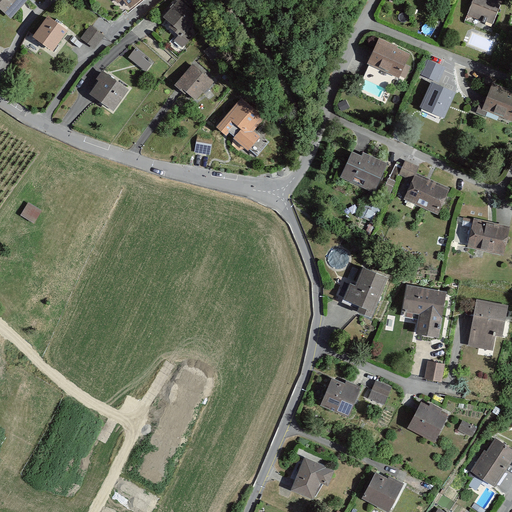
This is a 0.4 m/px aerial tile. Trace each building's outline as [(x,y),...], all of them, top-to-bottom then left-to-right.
[(29,0),(0,0),(0,8),(13,19),(29,0)] [(111,0),(124,17),(148,0),(111,0)] [(178,0),(158,19),(185,47),(205,28),(178,0)] [(503,1),(498,0),(471,0),(464,20),(493,31),(503,1)] [(48,17),(33,38),(54,53),(69,32),(48,17)] [(91,27),(82,39),(96,49),(105,37),(91,27)] [(408,55),(378,40),(366,65),(396,80),(408,55)] [(128,59),(146,72),(153,62),(135,49),(128,59)] [(428,59),(421,74),(439,82),(445,67),(428,59)] [(194,65),(176,86),(197,104),(215,83),(194,65)] [(106,73),(91,96),(115,112),(130,91),(106,73)] [(455,93),(431,82),(420,108),(444,118),(455,93)] [(511,123),(511,96),(488,86),(477,113),(510,127),(511,123)] [(239,100),(221,121),(246,143),(265,122),(239,100)] [(387,164),(352,150),(338,188),(372,201),(387,164)] [(449,192),(413,176),(400,205),(436,221),(449,192)] [(507,230),(470,221),(461,254),(499,264),(507,230)] [(389,280),(360,268),(352,286),(345,283),(337,301),(359,310),(356,318),(370,324),(389,280)] [(448,292),(405,285),(400,314),(418,317),(414,340),(439,344),(448,292)] [(505,310),(473,303),(462,350),(494,357),(505,310)] [(445,366),(426,361),(420,382),(440,386),(445,366)] [(360,390),(329,378),(318,408),(349,419),(360,390)] [(402,393),(376,379),(366,400),(392,413),(402,393)] [(450,418),(422,402),(405,432),(434,448),(450,418)] [(464,419),(460,428),(472,434),(477,427),(464,419)] [(511,460),(511,450),(492,437),(470,471),(495,487),(511,460)] [(336,471),(305,459),(293,492),(314,500),(320,484),(330,488),(336,471)] [(405,485),(377,472),(365,499),(392,511),(405,485)]
